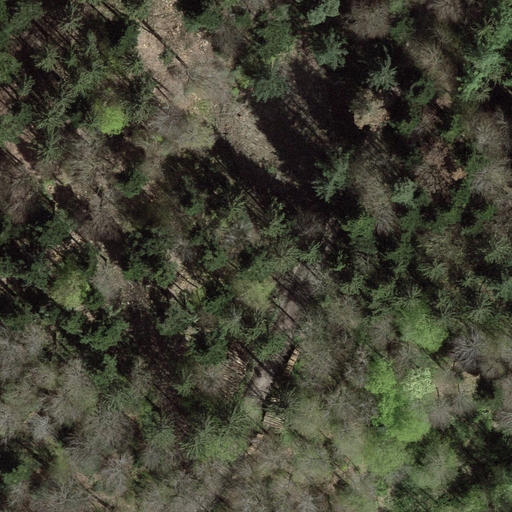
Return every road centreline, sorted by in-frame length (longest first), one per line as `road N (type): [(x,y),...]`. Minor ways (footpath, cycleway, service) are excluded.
road 1 (track): [(433,0),(412,68),(276,380),(193,511)]
road 2 (track): [(412,68),(472,92),(495,115),(511,239)]
